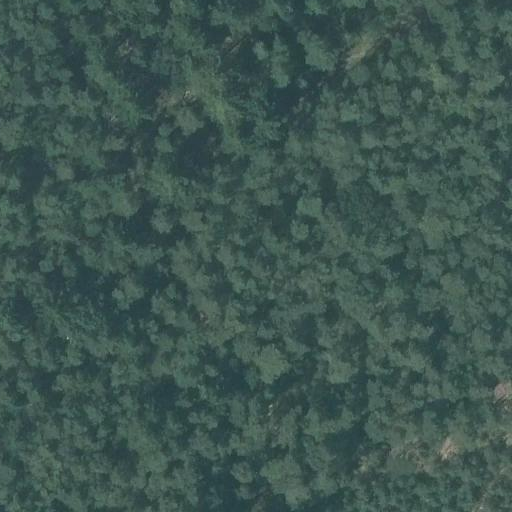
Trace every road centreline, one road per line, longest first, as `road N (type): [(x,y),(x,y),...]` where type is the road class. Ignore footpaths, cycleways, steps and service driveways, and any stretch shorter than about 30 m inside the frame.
road 1 (unknown): [(166,0),(252,118),(431,268),(511,401)]
road 2 (track): [(263,491),(144,189)]
road 3 (track): [(252,118),(434,0)]
road 4 (track): [(144,189),(57,0)]
road 5 (track): [(144,189),(0,287)]
road 6 (track): [(252,118),(144,189)]
